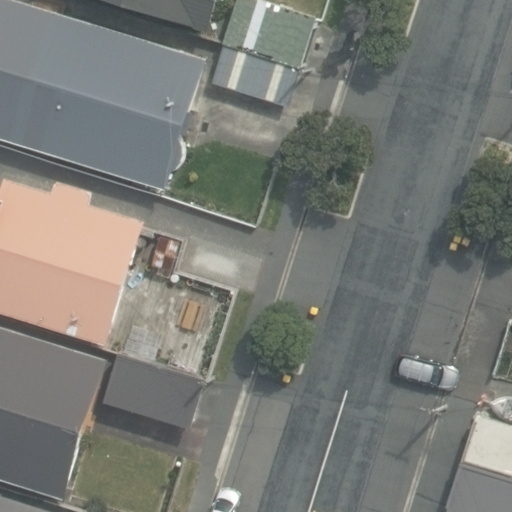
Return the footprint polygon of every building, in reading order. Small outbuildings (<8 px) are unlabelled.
[(0,0),(0,134),(169,186),(174,169),(184,163),(188,148),(183,138),(212,55),(32,0),(0,0)] [(125,0),(211,27),(219,0),(125,0)] [(238,0),(226,42),(303,65),(318,12),(276,0),(238,0)] [(303,65),(226,42),(214,80),(291,104),(303,65)] [(0,306),(109,341),(149,218),(92,201),(96,188),(61,176),(57,192),(7,176),(1,193),(0,192),(0,306)] [(185,239),(164,232),(151,273),(172,280),(185,239)] [(0,474),(69,496),(112,356),(0,320),(0,474)] [(209,376),(121,350),(106,400),(194,426),(209,376)] [(511,419),(479,410),(464,458),(511,472),(511,419)] [(511,511),(511,472),(464,458),(449,510),(454,511),(511,511)] [(0,511),(65,511),(66,510),(0,488),(0,511)]
